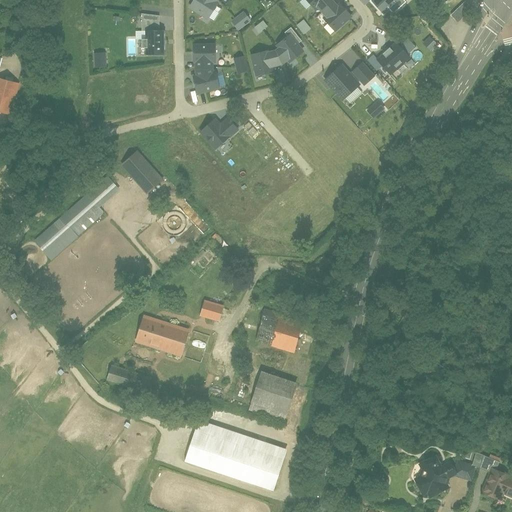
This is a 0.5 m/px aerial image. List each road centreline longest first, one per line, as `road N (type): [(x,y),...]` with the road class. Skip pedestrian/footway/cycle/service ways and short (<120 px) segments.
road 1 (secondary): [(462,67),(372,255),(320,511)]
road 2 (residential): [(351,0),(366,18),(362,32),(291,88),(251,99)]
